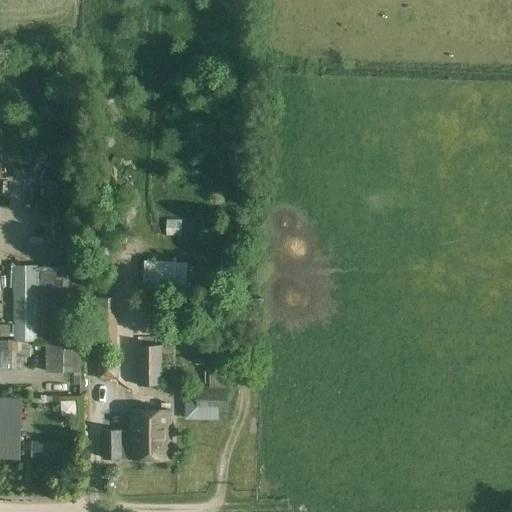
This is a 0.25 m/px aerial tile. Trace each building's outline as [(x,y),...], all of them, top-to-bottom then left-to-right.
[(0,168),(15,170),(16,157),(0,155),(0,168)] [(79,259),(80,219),(70,219),(69,258),(79,259)] [(10,332),(34,333),(35,260),(11,259),(10,332)] [(144,287),(186,291),(188,263),(146,260),(144,287)] [(81,267),(46,267),(47,372),(81,372),(81,267)] [(117,345),(117,296),(85,296),(85,345),(117,345)] [(176,299),(143,297),(142,315),(175,317),(176,299)] [(0,331),(11,331),(10,319),(0,319),(0,331)] [(163,345),(138,345),(138,385),(164,385),(163,345)] [(13,349),(0,348),(0,368),(12,369),(13,349)] [(98,379),(119,379),(120,359),(118,358),(118,356),(99,355),(98,379)] [(20,442),(7,441),(7,418),(21,419),(23,381),(0,380),(0,456),(20,457),(20,442)] [(197,388),(197,412),(229,412),(230,388),(197,388)] [(122,431),(104,431),(104,458),(171,458),(171,411),(132,411),(132,432),(122,432),(122,431)] [(49,454),(50,436),(32,435),(31,453),(49,454)]
